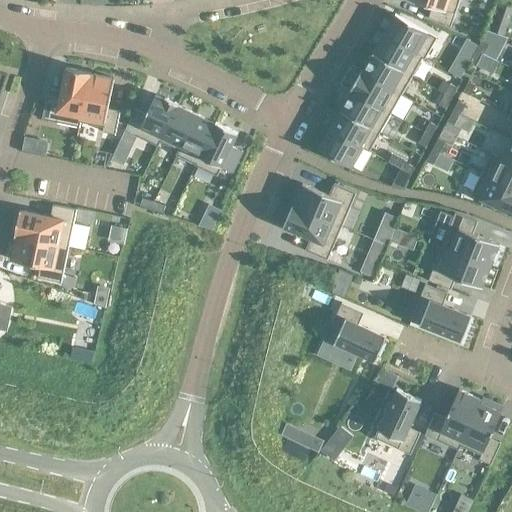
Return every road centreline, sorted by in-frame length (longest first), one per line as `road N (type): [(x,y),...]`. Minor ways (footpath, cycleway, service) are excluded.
road 1 (residential): [(173,462),(228,260),(288,115)]
road 2 (residential): [(288,115),(152,49),(46,30)]
road 3 (residential): [(0,178),(46,30)]
road 4 (residential): [(288,115),(357,0)]
road 5 (secondary): [(123,468),(85,471),(0,452)]
